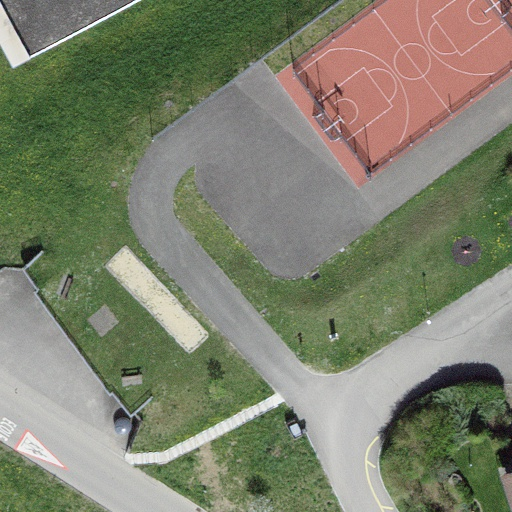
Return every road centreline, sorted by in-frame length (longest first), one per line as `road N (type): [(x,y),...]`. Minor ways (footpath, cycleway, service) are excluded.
road 1 (residential): [(369,511),(351,478),(345,435),(356,402),(418,366),(511,362)]
road 2 (residential): [(0,412),(153,511)]
